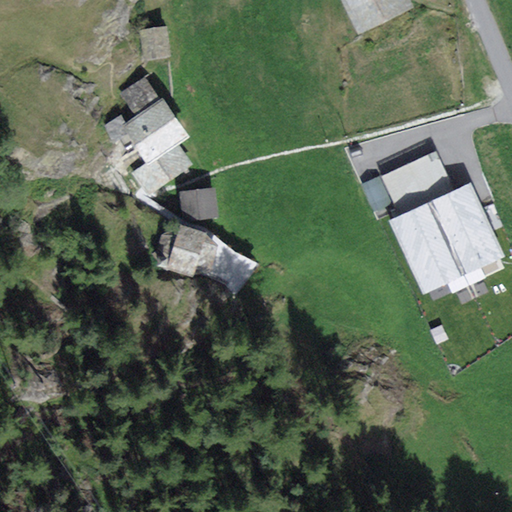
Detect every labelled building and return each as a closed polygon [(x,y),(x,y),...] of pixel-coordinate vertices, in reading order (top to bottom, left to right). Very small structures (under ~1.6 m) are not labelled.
[(408,0),(339,0),(359,38),(414,11),(408,0)] [(168,30),(139,33),(142,63),(171,61),(168,30)] [(145,77),(120,93),(135,113),(158,97),(145,77)] [(161,100),(124,126),(150,163),(176,145),(188,137),(161,100)] [(150,163),(134,174),(148,195),(190,165),(176,145),(150,163)] [(469,182),(389,220),(424,294),(504,256),(469,182)] [(217,190),(182,193),(184,222),(220,219),(217,190)] [(206,237),(180,228),(166,268),(193,277),(210,276),(218,248),(206,237)]
